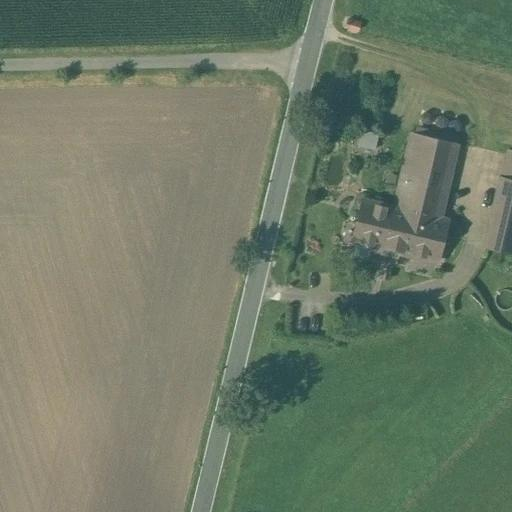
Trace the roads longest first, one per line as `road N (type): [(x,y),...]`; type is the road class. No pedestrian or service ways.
road 1 (secondary): [(200,511),(307,62)]
road 2 (unclassified): [(0,64),(307,62)]
